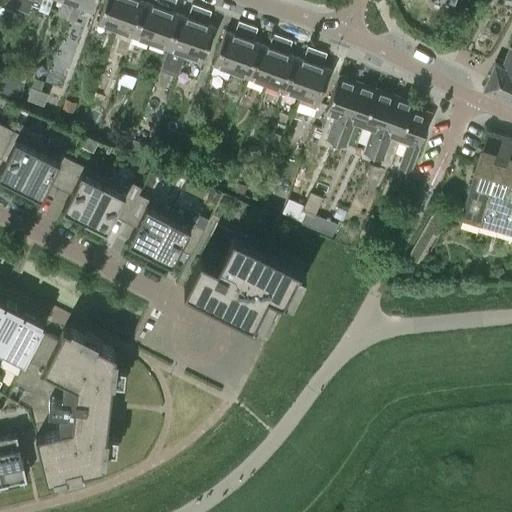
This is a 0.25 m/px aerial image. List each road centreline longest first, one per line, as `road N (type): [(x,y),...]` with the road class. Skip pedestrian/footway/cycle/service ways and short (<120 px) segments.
road 1 (residential): [(213,351),(174,296),(0,211)]
road 2 (residential): [(365,331),(377,290),(472,97)]
road 3 (unclassified): [(192,511),(276,439),(365,331)]
road 4 (residential): [(472,97),(343,27)]
road 5 (unclassified): [(365,331),(511,317)]
